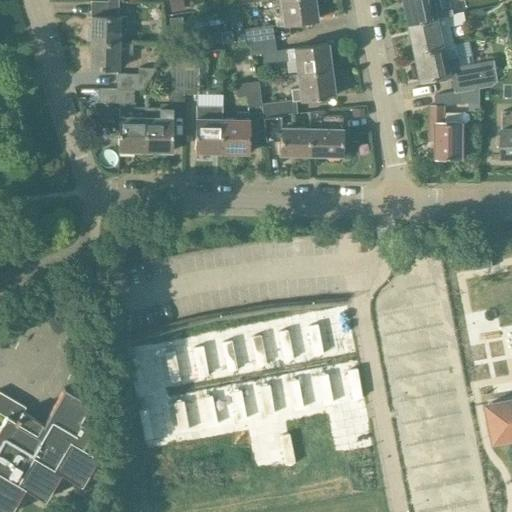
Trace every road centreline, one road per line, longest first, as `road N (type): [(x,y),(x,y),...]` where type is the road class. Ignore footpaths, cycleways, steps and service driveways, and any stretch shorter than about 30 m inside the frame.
road 1 (residential): [(406,201),(81,195),(32,0)]
road 2 (residential): [(406,201),(360,0)]
